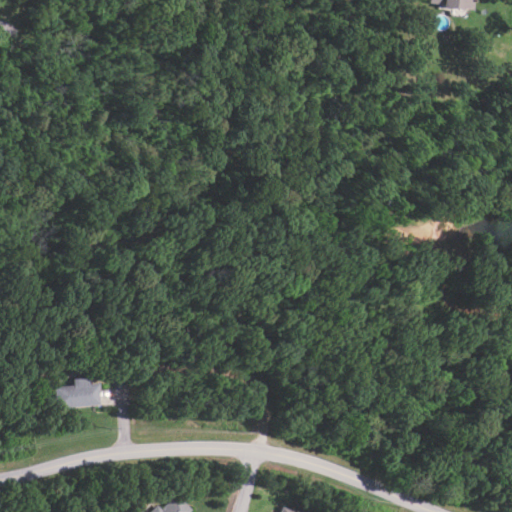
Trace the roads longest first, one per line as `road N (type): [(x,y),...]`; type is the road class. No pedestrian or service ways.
road 1 (residential): [(0,480),(129,452),(218,448),(306,459),(440,511)]
road 2 (residential): [(0,21),(80,57),(140,63),(252,27),(268,0)]
road 3 (residential): [(259,454),(267,411),(259,383),(231,369),(161,368),(129,381),(129,452)]
